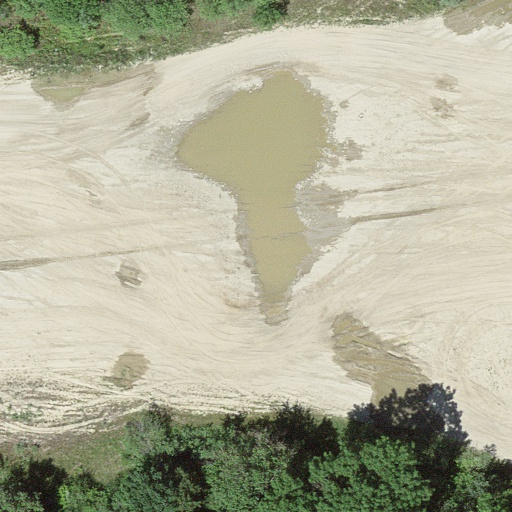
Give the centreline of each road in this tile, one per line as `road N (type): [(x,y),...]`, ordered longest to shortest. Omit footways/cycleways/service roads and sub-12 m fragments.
road 1 (track): [(0,159),(190,210),(511,195)]
road 2 (track): [(190,210),(511,435)]
road 3 (track): [(190,210),(511,41)]
road 4 (track): [(0,274),(190,210)]
road 5 (track): [(0,212),(190,210)]
